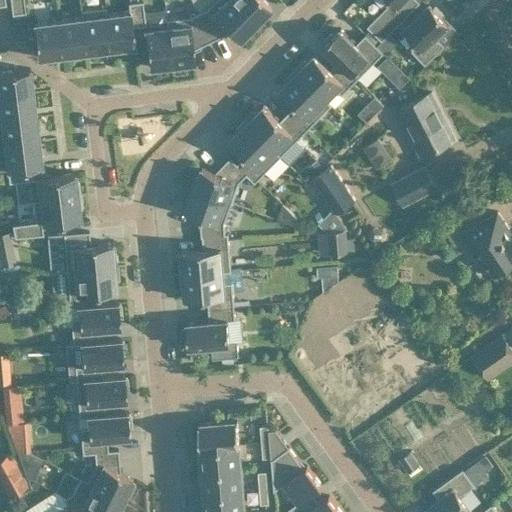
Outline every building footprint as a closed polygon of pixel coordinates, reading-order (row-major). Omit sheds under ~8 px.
[(10,0),(12,13),(26,11),(24,0),(10,0)] [(131,10),(132,26),(146,24),(143,0),(130,2),(131,10)] [(257,24),(232,0),(213,0),(207,7),(198,11),(212,39),(230,30),(239,39),(246,31),(248,33),(257,24)] [(232,0),(257,24),(265,16),(263,14),(271,6),(264,0),(232,0)] [(392,0),(367,25),(382,40),(420,1),(419,0),(392,0)] [(430,5),(405,30),(418,43),(412,49),(425,63),(445,44),(437,36),(449,24),(441,15),(443,13),(436,5),(433,7),(430,5)] [(111,47),(107,13),(106,6),(81,9),(81,16),(86,50),(111,47)] [(107,13),(111,47),(135,44),(132,26),(131,10),(107,13)] [(202,44),(212,39),(198,11),(189,16),(166,18),(167,26),(172,66),(185,64),(184,62),(195,61),(193,49),(202,44)] [(86,50),(81,16),(58,19),(62,53),(86,50)] [(62,53),(58,19),(34,22),(38,56),(62,53)] [(172,66),(167,26),(145,28),(149,66),(160,65),(160,67),(172,66)] [(325,42),(323,44),(339,60),(357,78),(384,51),(366,33),(356,43),(340,27),(334,34),(332,32),(323,40),(325,42)] [(342,94),(357,78),(339,60),(331,69),(315,53),(306,61),(305,59),(296,68),(327,99),(337,89),(342,94)] [(0,70),(0,95),(33,91),(30,67),(0,70)] [(327,99),(296,68),(288,76),(290,78),(281,87),(297,103),(288,111),(306,130),(332,104),(327,99)] [(401,68),(391,78),(400,87),(410,77),(401,68)] [(0,95),(0,120),(1,121),(36,117),(33,91),(0,95)] [(420,155),(435,147),(453,138),(444,120),(442,120),(437,109),(441,107),(432,91),(415,100),(399,107),(420,155)] [(376,95),(369,101),(378,110),(384,104),(376,95)] [(282,154),(306,130),(288,111),(280,120),(264,104),(256,113),(254,111),(245,119),(282,154)] [(39,140),(36,117),(1,121),(4,145),(39,140)] [(282,154),(245,119),(237,128),(239,130),(230,138),(246,154),(238,162),(247,173),(255,181),(282,154)] [(39,140),(4,145),(6,158),(7,168),(31,165),(42,164),(39,140)] [(239,181),(247,173),(238,162),(231,156),(215,171),(202,166),(199,176),(196,175),(192,187),(232,201),(239,181)] [(315,160),(307,165),(313,173),(321,168),(315,160)] [(332,163),(313,176),(334,207),(337,211),(356,197),(332,163)] [(31,165),(7,168),(9,182),(30,179),(30,177),(33,177),(31,165)] [(426,166),(392,184),(402,203),(436,185),(426,166)] [(33,177),(30,177),(30,179),(33,200),(80,194),(79,182),(76,182),(75,172),(33,177)] [(232,201),(192,187),(188,198),(190,199),(187,209),(200,214),(202,236),(203,235),(226,233),(226,232),(225,222),(232,201)] [(12,224),(14,237),(43,234),(42,222),(80,217),(79,207),(82,206),(80,194),(33,200),(35,221),(12,224)] [(334,207),(318,222),(326,230),(329,229),(346,228),(347,227),(337,211),(336,210),(334,207)] [(494,275),(507,266),(511,262),(511,238),(508,233),(510,228),(498,210),(481,221),(462,235),(482,264),(485,262),(494,275)] [(346,228),(329,229),(331,254),(349,252),(346,228)] [(67,269),(117,265),(116,253),(114,253),(113,241),(90,243),(89,230),(63,232),(67,269)] [(9,231),(0,232),(0,263),(0,265),(16,262),(9,231)] [(228,232),(226,232),(226,233),(203,235),(204,247),(182,249),(182,261),(180,261),(181,273),(227,270),(232,270),(228,232)] [(416,235),(405,243),(410,250),(420,242),(416,235)] [(338,264),(318,265),(318,276),(339,275),(338,264)] [(117,265),(67,269),(70,305),(95,303),(94,291),(117,289),(116,277),(118,277),(117,265)] [(227,270),(181,273),(182,286),(185,285),(186,297),(208,295),(209,307),(235,305),(233,281),(228,281),(227,270)] [(24,294),(8,296),(9,310),(27,309),(27,303),(25,303),(24,294)] [(70,305),(61,306),(62,325),(72,324),(73,342),(98,339),(97,328),(120,326),(119,316),(122,315),(121,304),(118,304),(118,301),(95,303),(70,305)] [(371,301),(326,333),(345,360),(329,372),(347,398),(381,374),(374,363),(402,344),(371,301)] [(235,305),(209,307),(210,319),(188,321),(189,332),(186,332),(187,343),(190,343),(190,346),(230,342),(228,319),(236,318),(235,305)] [(393,327),(405,321),(400,310),(388,316),(393,327)] [(511,346),(503,334),(473,357),(488,378),(511,359),(511,346)] [(121,338),(98,339),(73,342),(66,343),(69,381),(76,380),(76,378),(102,376),(101,364),(123,362),(122,352),(125,352),(124,340),(121,340),(121,338)] [(10,368),(0,369),(0,382),(11,382),(10,368)] [(124,374),(102,376),(76,378),(76,380),(79,415),(105,413),(104,401),(126,399),(125,390),(128,389),(127,377),(124,377),(124,374)] [(22,402),(4,404),(5,421),(23,420),(22,402)] [(127,411),(105,413),(79,415),(79,417),(87,417),(88,427),(81,428),(83,451),(108,449),(107,437),(129,435),(128,425),(131,425),(130,413),(127,414),(127,411)] [(202,447),(240,444),(238,419),(199,422),(202,447)] [(270,440),(269,429),(269,424),(268,424),(261,425),(262,441),(270,440)] [(277,428),(269,429),(270,438),(270,440),(270,441),(270,445),(282,436),(277,428)] [(29,435),(10,436),(14,450),(18,450),(24,450),(30,449),(29,435)] [(270,445),(270,440),(262,441),(263,457),(266,457),(271,456),(270,445)] [(204,469),(241,466),(240,444),(202,447),(204,469)] [(298,500),(299,502),(313,491),(322,484),(308,464),(304,467),(289,446),(272,459),(274,490),(285,482),(298,500)] [(133,478),(120,471),(118,448),(108,449),(83,451),(83,454),(94,453),(95,463),(88,480),(88,481),(125,499),(131,488),(128,487),(133,478)] [(411,450),(400,458),(409,471),(420,463),(411,450)] [(9,451),(0,456),(0,480),(8,495),(12,493),(27,485),(9,451)] [(486,453),(478,459),(486,469),(494,464),(486,453)] [(39,457),(32,474),(69,489),(76,472),(39,457)] [(243,488),(241,466),(204,469),(204,471),(199,471),(200,482),(205,482),(205,491),(243,488)] [(475,484),(463,468),(433,489),(440,499),(426,509),(428,511),(467,511),(471,509),(460,495),(475,484)] [(260,487),(268,486),(266,470),(258,471),(260,487)] [(88,481),(88,480),(80,476),(73,492),(64,498),(66,502),(67,501),(73,511),(115,511),(117,509),(120,510),(125,499),(88,481)] [(261,503),(269,502),(268,486),(260,487),(261,503)] [(243,488),(205,491),(207,511),(233,511),(245,511),(243,488)] [(298,500),(282,511),(343,511),(329,494),(320,501),(313,491),(299,502),(298,500)] [(8,495),(1,499),(6,509),(17,502),(12,493),(8,495)] [(46,511),(44,511),(73,511),(67,501),(66,502),(49,511),(46,511)] [(498,511),(492,503),(479,511),(498,511)]
